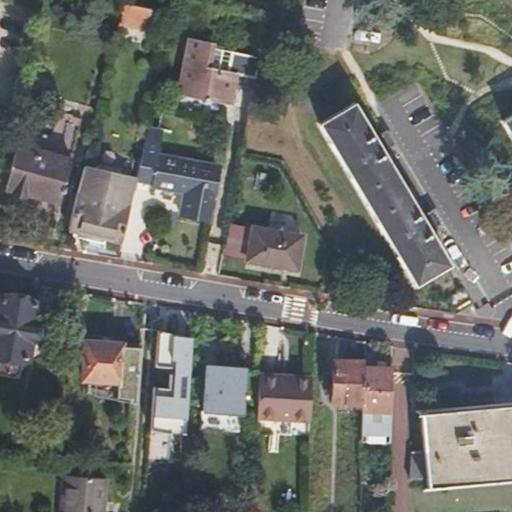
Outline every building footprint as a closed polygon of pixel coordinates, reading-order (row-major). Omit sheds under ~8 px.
[(151,13),(121,5),(116,26),(147,33),(151,13)] [(260,60),(230,55),(229,62),(209,59),(211,45),(187,41),(176,98),(229,108),(233,89),(239,90),(254,93),(260,60)] [(233,89),(229,108),(235,109),(239,90),(233,89)] [(382,137),(373,142),(353,107),(319,127),(407,280),(441,261),(420,225),(429,220),(422,207),(413,212),(380,155),(389,149),(382,137)] [(147,130),(135,184),(187,194),(182,219),(211,225),(222,168),(194,162),(198,141),(147,130)] [(13,149),(0,204),(54,217),(66,161),(13,149)] [(81,172),(67,233),(121,246),(135,184),(81,172)] [(252,234),(246,265),(296,274),(301,243),(252,234)] [(0,301),(0,359),(17,361),(22,303),(0,301)] [(160,354),(146,352),(144,392),(179,394),(182,336),(161,335),(160,354)] [(75,342),(73,380),(109,383),(111,345),(75,342)] [(355,367),(355,363),(328,362),(327,405),(355,406),(355,367)] [(355,406),(355,413),(382,413),(383,367),(355,367),(355,406)] [(199,368),(198,411),(240,411),(241,370),(199,368)] [(305,380),(250,378),(248,421),(283,422),(303,423),(305,380)] [(419,480),(511,472),(511,415),(415,424),(417,451),(403,452),(403,480),(419,479),(419,480)] [(248,421),(247,437),(282,438),(283,422),(248,421)] [(54,476),(52,511),(94,511),(96,479),(54,476)]
